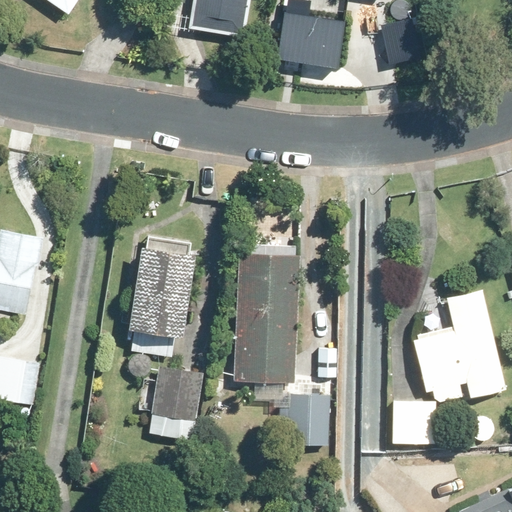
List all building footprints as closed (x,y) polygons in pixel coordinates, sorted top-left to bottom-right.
[(49,0),(67,12),(74,0),(49,0)] [(190,0),(187,25),(256,36),(261,0),(190,0)] [(291,0),(320,34),(309,36),(312,61),(333,58),(341,67),(371,41),(349,16),(367,0),(291,0)] [(0,305),(30,312),(39,261),(41,261),(46,233),(4,226),(0,245),(0,305)] [(188,253),(190,240),(146,233),(144,246),(139,245),(125,326),(133,327),(130,349),(170,356),(173,333),(179,335),(193,254),(188,253)] [(293,253),(294,244),(242,242),(242,253),(237,252),(232,379),(292,382),(298,254),(293,253)] [(479,287),(443,296),(450,326),(415,334),(416,338),(412,339),(424,391),(435,388),(438,400),(451,398),(447,385),(465,381),(468,394),(503,386),(479,287)] [(338,348),(319,346),(317,377),(336,378),(338,348)] [(213,348),(212,362),(222,363),(223,349),(213,348)] [(11,356),(4,398),(35,403),(42,361),(11,356)] [(158,364),(150,411),(193,419),(201,372),(158,364)] [(278,405),(277,428),(286,428),(285,441),(325,443),(328,393),(287,391),(286,405),(278,405)] [(390,442),(432,442),(432,400),(390,400),(390,442)] [(458,510),(459,511),(511,511),(511,487),(506,490),(505,488),(458,510)]
